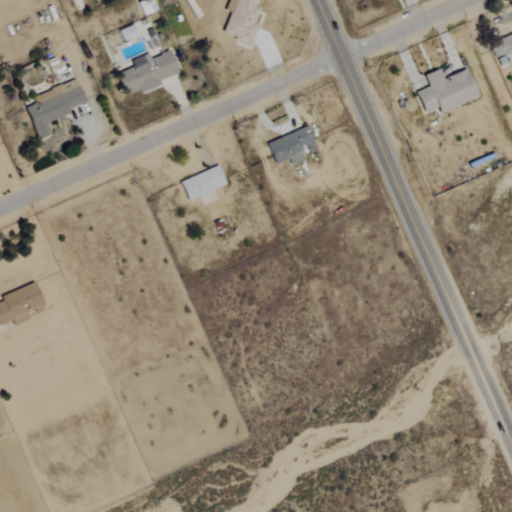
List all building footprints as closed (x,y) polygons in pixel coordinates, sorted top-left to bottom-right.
[(256,0),(233,0),(221,35),(249,46),(256,25),(252,24),(257,8),(253,7),(256,0)] [(135,36),(131,26),(117,32),(121,42),(135,36)] [(507,65),(511,63),(511,35),(487,43),(492,58),(503,54),(507,65)] [(177,76),(167,51),(148,59),(147,58),(112,72),(123,97),(177,76)] [(476,99),(465,70),(441,79),(437,70),(422,75),(426,88),(414,92),(422,113),(436,108),(438,113),(476,99)] [(83,106),(74,82),(21,104),(35,140),(50,134),(44,121),(83,106)] [(264,144),(273,165),(286,160),(289,166),(303,160),(301,155),(314,149),(305,127),(264,144)] [(178,182),(186,202),(224,186),(215,166),(178,182)] [(26,320),(24,313),(32,310),(34,314),(43,310),(32,283),(0,294),(0,300),(0,301),(0,324),(9,320),(11,326),(26,320)]
